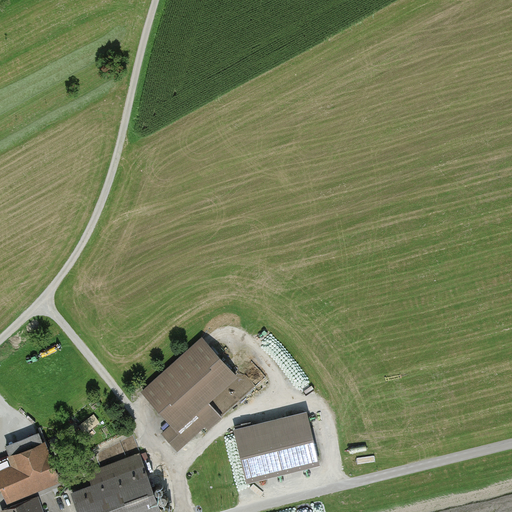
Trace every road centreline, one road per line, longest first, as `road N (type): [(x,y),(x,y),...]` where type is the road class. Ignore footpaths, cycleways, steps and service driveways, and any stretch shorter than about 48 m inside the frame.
road 1 (track): [(157,0),(115,163),(85,241),(45,305),(0,340)]
road 2 (unclassified): [(511,445),(244,511)]
road 3 (track): [(45,305),(176,470),(189,511)]
road 4 (track): [(176,470),(277,379),(231,331)]
road 5 (track): [(336,488),(311,395),(258,410),(251,403)]
